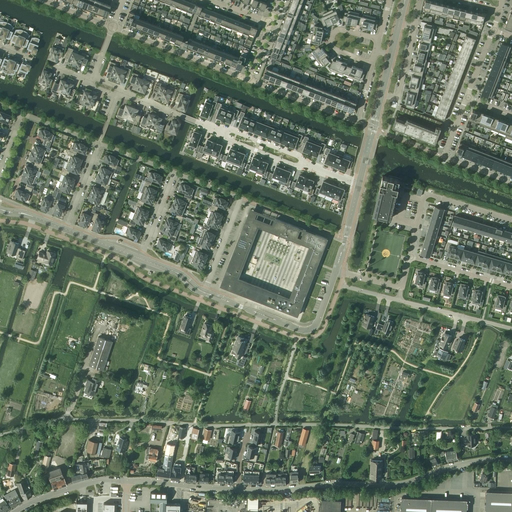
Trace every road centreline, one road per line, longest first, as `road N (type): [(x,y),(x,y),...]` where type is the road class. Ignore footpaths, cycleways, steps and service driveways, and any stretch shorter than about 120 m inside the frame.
road 1 (unclassified): [(126,480),(274,489),(374,485),(511,458)]
road 2 (unclassified): [(193,425),(511,428)]
road 3 (unclassified): [(0,435),(64,420),(193,425)]
road 4 (residential): [(248,79),(357,121),(371,64)]
road 5 (residential): [(205,287),(240,200),(174,174)]
road 6 (residential): [(511,220),(424,194),(409,257)]
road 7 (residential): [(112,27),(248,79)]
road 8 (track): [(23,428),(65,294)]
road 9 (residential): [(467,97),(443,156),(511,183)]
